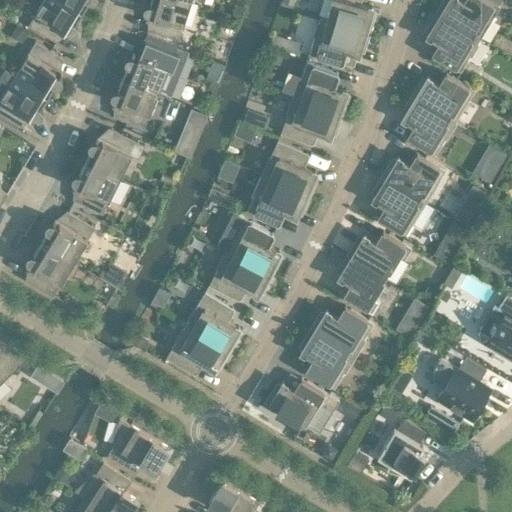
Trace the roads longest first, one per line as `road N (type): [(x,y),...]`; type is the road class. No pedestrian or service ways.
road 1 (residential): [(215,430),(304,286),(364,146),(408,0)]
road 2 (residential): [(0,257),(102,52),(118,0)]
road 3 (residential): [(215,430),(7,303)]
road 4 (residential): [(349,511),(215,430)]
road 5 (residential): [(415,511),(511,417)]
